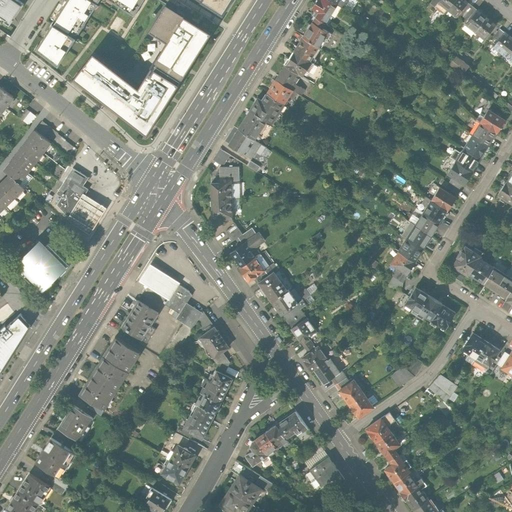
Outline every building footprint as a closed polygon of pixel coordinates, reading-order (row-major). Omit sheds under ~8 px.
[(24,5),(16,0),(0,0),(0,20),(9,27),(24,5)] [(113,0),(112,3),(134,16),(143,0),(66,0),(38,46),(41,49),(39,52),(58,66),(99,0),(113,0)] [(199,0),(223,15),(232,0),(199,0)] [(319,13),(315,18),(325,24),(327,25),(331,19),(329,17),(337,5),(329,0),(317,0),(312,9),(319,13)] [(349,0),(339,0),(337,4),(344,8),(349,0)] [(435,8),(439,3),(441,0),(433,0),(430,4),(435,8)] [(441,0),(439,3),(448,11),(456,0),(441,0)] [(468,3),(464,0),(456,0),(448,11),(456,18),(457,16),(468,3)] [(478,11),(468,3),(457,16),(463,21),(465,19),(469,22),(478,11)] [(211,33),(166,4),(149,31),(167,43),(160,52),(138,87),(93,52),(74,78),(113,108),(120,114),(120,115),(147,136),(194,61),(194,60),(211,33)] [(392,10),(385,5),(378,13),(385,19),(392,10)] [(465,26),(475,34),(487,19),(478,11),(469,22),(465,26)] [(322,28),(325,24),(315,18),(303,38),(321,49),(326,41),(327,42),(331,34),(322,28)] [(495,25),(487,19),(475,34),(483,40),(486,37),(491,31),(495,25)] [(498,42),(505,33),(500,30),(496,35),(493,38),(498,42)] [(491,41),(493,38),(496,35),(491,31),(486,37),(491,41)] [(494,46),(503,53),(511,42),(511,39),(505,33),(498,42),(494,46)] [(314,59),(321,49),(303,38),(301,40),(293,51),(314,64),(317,61),(314,59)] [(511,42),(503,53),(511,60),(511,59),(511,42)] [(451,54),(446,49),(440,55),(445,60),(451,54)] [(308,73),(314,64),(293,51),(285,66),(300,76),(302,77),(306,72),(308,73)] [(456,57),(449,66),(462,76),(466,71),(469,68),(456,57)] [(294,85),(300,76),(285,66),(275,80),(297,94),(301,96),(304,90),(300,88),(299,89),(294,85)] [(480,83),(466,71),(462,76),(476,87),(479,84),(480,83)] [(293,100),(297,94),(275,80),(266,94),(283,105),(288,97),(293,100)] [(493,94),(479,84),(476,87),(490,98),(493,94)] [(0,88),(0,105),(5,109),(13,98),(0,88)] [(494,93),(493,94),(490,98),(495,102),(499,97),(494,93)] [(271,125),(283,105),(266,94),(262,102),(257,99),(250,111),(266,121),(271,125)] [(28,126),(36,115),(26,108),(18,118),(28,126)] [(254,140),(266,121),(250,111),(238,130),(254,140)] [(489,111),(481,124),(497,134),(505,121),(489,111)] [(37,129),(72,155),(77,149),(66,140),(66,139),(58,134),(59,133),(43,120),(37,129)] [(481,124),(473,136),(489,146),(497,134),(481,124)] [(35,130),(28,140),(43,152),(51,142),(35,130)] [(268,149),(254,140),(238,130),(228,145),(251,160),(255,152),(263,157),(268,149)] [(473,136),(465,149),(481,159),(489,146),(473,136)] [(28,140),(20,151),(36,162),(43,152),(28,140)] [(230,156),(219,149),(212,161),(222,167),(230,156)] [(472,172),(481,159),(465,149),(456,162),(472,172)] [(20,151),(12,161),(28,173),(36,162),(20,151)] [(20,183),(28,173),(12,161),(5,171),(9,175),(20,183)] [(250,161),(246,166),(256,173),(260,167),(250,161)] [(464,185),(472,172),(456,162),(448,175),(453,178),(464,185)] [(361,177),(365,172),(355,165),(352,170),(361,177)] [(239,168),(219,168),(220,177),(230,177),(230,181),(239,181),(239,168)] [(57,205),(65,215),(68,217),(70,218),(85,195),(88,190),(83,186),(88,178),(72,169),(56,194),(61,198),(57,205)] [(9,175),(0,184),(13,198),(24,187),(20,183),(9,175)] [(211,184),(211,199),(231,199),(230,181),(230,177),(220,177),(220,183),(211,184)] [(460,192),(464,185),(453,178),(449,185),(460,192)] [(511,204),(511,187),(506,183),(498,196),(511,204)] [(0,184),(0,204),(3,208),(13,198),(0,184)] [(284,190),(277,189),(275,195),(282,197),(284,190)] [(439,190),(431,203),(447,213),(455,200),(439,190)] [(67,219),(72,224),(81,230),(90,235),(106,209),(96,203),(85,195),(70,218),(68,217),(67,219)] [(231,220),(231,199),(211,199),(212,215),(221,215),(221,220),(231,220)] [(438,225),(447,213),(431,203),(423,215),(438,225)] [(423,215),(414,229),(430,239),(438,225),(423,215)] [(238,237),(243,244),(256,234),(252,228),(242,235),(235,225),(225,232),(232,242),(238,237)] [(422,251),(430,239),(414,229),(406,240),(422,251)] [(231,252),(241,267),(255,257),(250,251),(265,241),(259,232),(256,234),(243,244),(231,252)] [(20,272),(42,293),(71,264),(49,243),(47,245),(40,238),(17,262),(23,268),(20,272)] [(406,240),(398,254),(413,264),(422,251),(406,240)] [(468,277),(469,275),(479,259),(481,257),(465,247),(462,251),(461,250),(456,258),(457,258),(452,267),(468,277)] [(260,254),(255,257),(241,267),(239,269),(248,282),(255,277),(269,267),(260,254)] [(405,276),(413,264),(398,254),(390,266),(397,271),(405,276)] [(469,275),(484,285),(494,269),(479,259),(469,275)] [(374,270),(378,265),(373,262),(369,267),(374,270)] [(255,277),(258,283),(273,272),(278,269),(274,264),(269,267),(255,277)] [(150,289),(168,300),(178,285),(180,283),(161,272),(150,265),(139,282),(150,289)] [(484,285),(496,292),(506,276),(494,269),(484,285)] [(397,271),(391,280),(401,287),(407,278),(405,276),(397,271)] [(258,283),(272,303),(287,292),(273,272),(258,283)] [(511,290),(511,279),(506,276),(496,292),(506,299),(511,290)] [(165,305),(179,314),(187,303),(192,296),(189,292),(178,285),(168,300),(165,305)] [(405,305),(418,314),(429,297),(416,289),(405,305)] [(287,292),(272,303),(282,317),(297,306),(287,292)] [(418,314),(431,322),(442,305),(429,297),(418,314)] [(157,314),(138,302),(122,327),(141,339),(147,343),(155,330),(149,327),(157,314)] [(303,302),(297,306),(282,317),(292,330),(306,319),(300,311),(306,306),(303,302)] [(202,313),(187,303),(179,314),(176,319),(192,329),(196,322),(202,313)] [(455,313),(442,305),(431,322),(444,330),(455,313)] [(203,312),(202,313),(196,322),(203,331),(212,324),(203,312)] [(21,313),(0,333),(0,373),(30,326),(21,313)] [(292,330),(304,348),(311,343),(308,339),(316,333),(306,319),(292,330)] [(199,338),(206,347),(220,337),(214,327),(199,338)] [(462,348),(475,357),(486,340),(473,332),(462,348)] [(227,347),(220,337),(206,347),(212,357),(221,350),(227,347)] [(103,357),(104,358),(128,373),(140,354),(116,338),(110,348),(109,347),(103,357)] [(499,349),(486,340),(475,357),(488,365),(495,354),(499,349)] [(311,374),(313,373),(328,362),(318,348),(316,350),(311,343),(304,348),(309,355),(302,361),(311,374)] [(229,361),(221,350),(212,357),(218,364),(215,370),(223,374),(229,361)] [(511,351),(502,368),(511,374),(511,351)] [(500,357),(495,354),(488,365),(493,368),(500,357)] [(404,368),(415,378),(422,362),(412,356),(404,368)] [(91,376),(92,377),(116,392),(128,373),(104,358),(98,367),(97,366),(91,376)] [(330,360),(328,362),(313,373),(324,387),(332,380),(340,375),(339,373),(330,360)] [(390,376),(399,389),(415,378),(404,368),(403,367),(390,376)] [(215,370),(210,381),(226,389),(232,377),(223,374),(215,370)] [(342,371),(339,373),(340,375),(332,380),(340,391),(350,383),(342,371)] [(436,395),(446,404),(449,399),(454,402),(458,396),(453,392),(457,387),(440,374),(424,393),(432,400),(436,395)] [(104,411),(116,392),(92,377),(86,386),(85,385),(79,395),(104,411)] [(338,392),(348,405),(363,394),(354,380),(350,383),(340,391),(338,392)] [(220,400),(226,389),(210,381),(204,393),(220,400)] [(214,413),(220,400),(204,393),(198,405),(214,413)] [(373,408),(363,394),(348,405),(358,419),(373,408)] [(72,405),(57,429),(71,437),(78,442),(92,418),(93,418),(84,413),(72,405)] [(209,425),(214,413),(198,405),(192,417),(209,425)] [(87,408),(84,413),(93,418),(92,418),(94,419),(97,414),(87,408)] [(295,410),(285,417),(295,432),(297,435),(307,428),(295,410)] [(201,440),(209,425),(192,417),(190,415),(183,429),(195,434),(194,436),(201,440)] [(365,426),(376,441),(392,431),(381,415),(365,426)] [(290,435),(295,432),(285,417),(276,423),(290,444),(294,441),(290,435)] [(285,447),(290,444),(276,423),(265,430),(276,447),(277,449),(284,444),(285,447)] [(68,442),(71,437),(57,429),(54,434),(68,442)] [(265,454),(276,447),(265,430),(255,437),(265,454)] [(400,442),(392,431),(376,441),(388,459),(397,453),(393,447),(400,442)] [(171,444),(176,446),(178,444),(185,449),(189,441),(176,435),(171,444)] [(266,455),(265,454),(255,437),(251,439),(249,444),(252,449),(246,454),(253,464),(266,455)] [(51,439),(35,464),(56,477),(59,478),(63,472),(61,471),(67,461),(69,462),(74,454),(51,439)] [(491,448),(486,441),(480,446),(485,452),(491,448)] [(176,446),(169,459),(187,469),(196,455),(185,449),(178,444),(176,446)] [(309,467),(327,455),(319,444),(309,451),(313,457),(306,462),(309,467)] [(90,456),(79,450),(76,455),(86,462),(90,456)] [(409,470),(397,453),(388,459),(391,462),(384,467),(394,481),(409,470)] [(309,467),(322,485),(331,479),(340,473),(327,455),(309,467)] [(179,484),(187,469),(169,459),(161,473),(179,484)] [(418,483),(409,470),(394,481),(403,494),(418,483)] [(239,473),(228,489),(251,504),(261,488),(239,473)] [(344,480),(340,473),(331,479),(336,486),(344,480)] [(29,474),(17,492),(38,505),(49,487),(50,487),(29,474)] [(59,478),(56,477),(50,487),(49,487),(62,495),(69,484),(59,478)] [(164,493),(167,487),(156,481),(153,486),(164,493)] [(290,486),(284,481),(280,486),(286,491),(290,486)] [(403,494),(412,507),(428,496),(418,483),(403,494)] [(358,499),(349,486),(342,491),(351,504),(358,499)] [(145,505),(155,511),(161,511),(165,506),(168,508),(172,501),(155,489),(145,505)] [(246,511),(251,504),(228,489),(219,504),(231,511),(246,511)] [(33,511),(38,505),(17,492),(7,510),(10,511),(33,511)] [(434,511),(438,510),(428,496),(412,507),(415,511),(434,511)]
